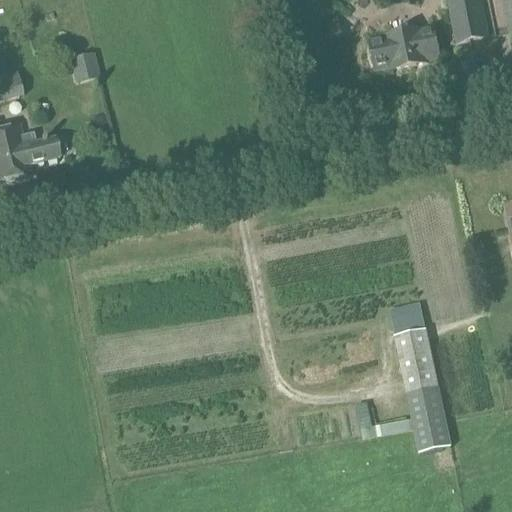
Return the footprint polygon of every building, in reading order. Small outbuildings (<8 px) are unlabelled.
[(446,0),(455,46),(487,40),(479,0),(446,0)] [(511,0),(500,0),(508,36),(511,35),(511,0)] [(329,51),(342,48),(335,19),(323,21),(329,51)] [(420,33),(383,40),(367,44),(374,76),(390,73),(427,65),(426,64),(438,61),(432,31),(420,33)] [(98,81),(93,58),(69,63),(75,87),(98,81)] [(17,75),(6,78),(4,70),(0,70),(0,104),(22,99),(17,75)] [(0,133),(0,184),(29,178),(27,169),(58,161),(54,142),(35,147),(32,137),(21,140),(18,129),(0,133)] [(425,333),(393,340),(419,458),(450,451),(425,333)]
